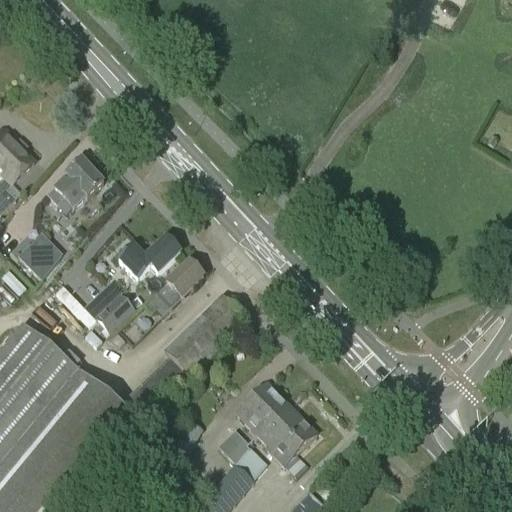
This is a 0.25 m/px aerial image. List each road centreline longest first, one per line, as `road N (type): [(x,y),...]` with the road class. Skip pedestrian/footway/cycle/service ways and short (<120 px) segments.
road 1 (secondary): [(19,0),(394,408)]
road 2 (secondary): [(412,391),(46,0)]
road 3 (tertiary): [(511,303),(412,391)]
road 4 (tertiary): [(435,415),(466,387),(511,314)]
